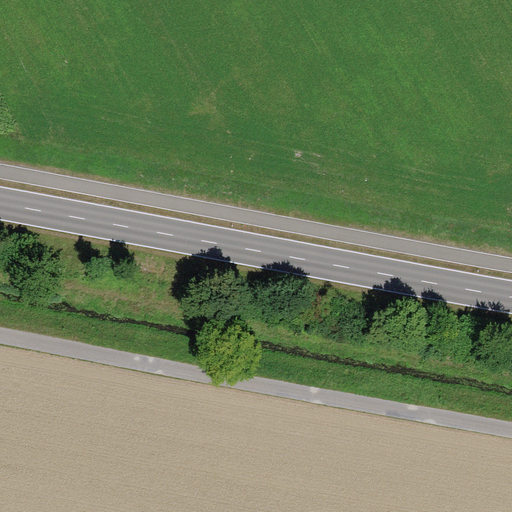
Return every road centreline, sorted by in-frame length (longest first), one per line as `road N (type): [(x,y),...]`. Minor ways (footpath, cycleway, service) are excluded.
road 1 (track): [(0,337),(511,432)]
road 2 (secondary): [(511,297),(0,204)]
